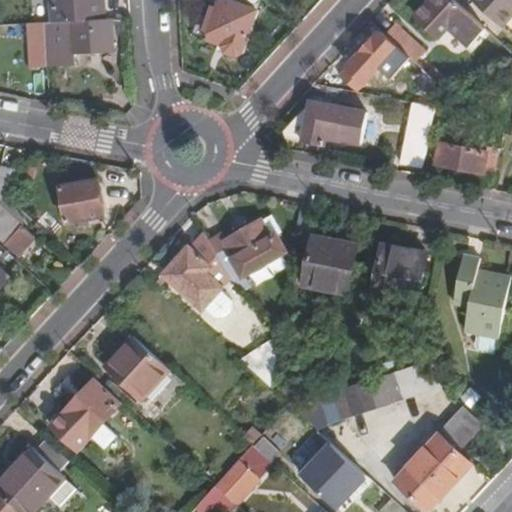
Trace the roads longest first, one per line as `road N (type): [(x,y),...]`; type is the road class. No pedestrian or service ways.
road 1 (residential): [(216,160),(511,219)]
road 2 (residential): [(0,388),(186,178)]
road 3 (residential): [(218,145),(356,0)]
road 4 (residential): [(0,119),(158,147)]
road 5 (residential): [(159,0),(176,121)]
